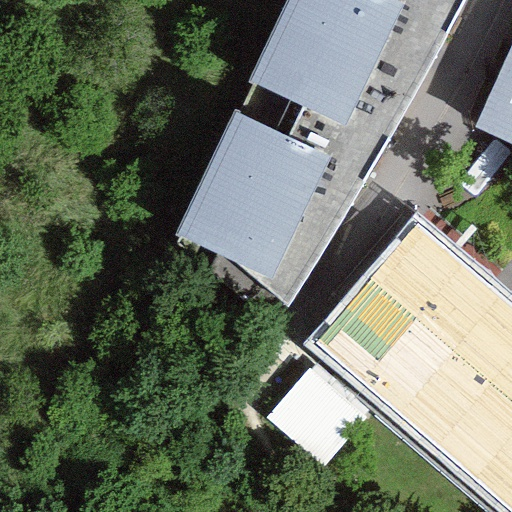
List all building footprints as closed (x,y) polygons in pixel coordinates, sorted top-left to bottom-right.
[(300,0),(247,112),(345,161),(404,32),(345,0),(300,0)] [(511,24),(460,150),(511,176),(511,24)] [(178,247),(274,299),(326,181),(235,131),(178,247)] [(511,511),(511,296),(416,212),(298,345),(320,365),(374,411),(488,511),(511,511)] [(374,411),(320,365),(271,418),(323,466),(374,411)]
